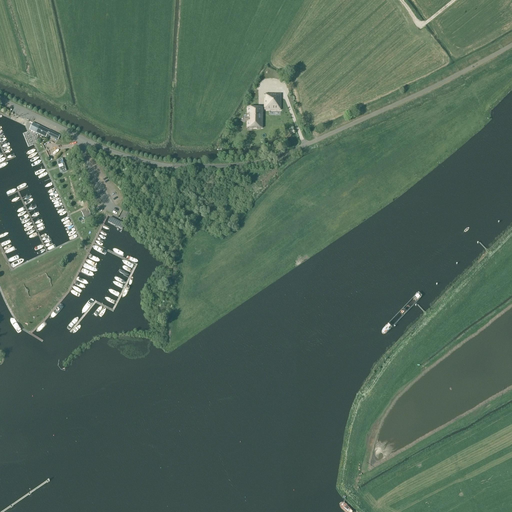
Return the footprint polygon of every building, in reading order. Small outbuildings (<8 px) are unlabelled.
[(280,111),(281,95),(266,94),(266,99),(265,99),(264,110),(280,111)] [(262,128),(262,108),(247,108),(247,114),(249,114),(249,122),(247,122),(247,128),(262,128)] [(49,130),(48,131),(32,123),(29,130),(45,138),(46,135),(58,140),(60,135),(49,130)] [(111,193),(116,187),(111,182),(105,189),(111,193)] [(84,218),(90,215),(87,209),(81,212),(84,218)] [(110,218),(107,223),(123,231),(126,226),(110,218)]
